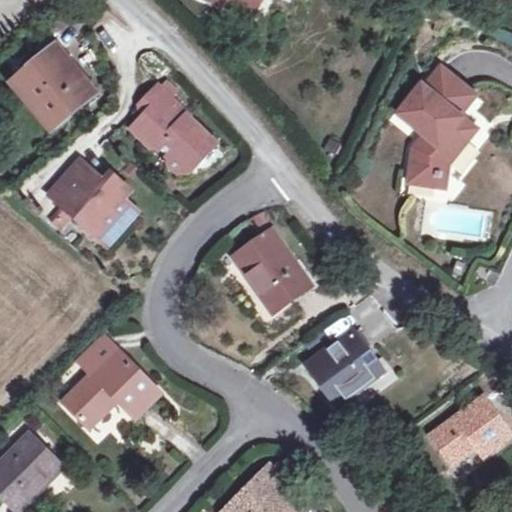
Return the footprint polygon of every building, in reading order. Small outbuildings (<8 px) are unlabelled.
[(263,5),(265,0),(221,0),(242,9),(244,4),(253,0),(263,5)] [(242,9),(259,16),(263,5),(253,0),(244,4),(242,9)] [(66,107),(71,112),(93,94),(57,50),(20,81),(51,119),(66,107)] [(407,186),(436,190),(439,175),(445,175),(450,168),(479,133),(460,118),(454,112),(472,92),(445,69),(428,89),(424,86),(400,115),(427,137),(414,152),(407,186)] [(192,118),(162,89),(146,106),(156,115),(151,120),(148,117),(136,130),(155,148),(161,148),(172,159),(172,165),(181,174),(191,174),(214,151),(203,141),(208,137),(190,119),(192,118)] [(478,97),(472,92),(454,112),(460,118),(478,97)] [(55,125),(71,112),(66,107),(51,119),(55,125)] [(218,147),(208,137),(203,141),(214,151),(218,147)] [(101,162),(84,161),(52,195),(67,209),(70,206),(76,211),(73,214),(89,229),(98,220),(108,229),(125,229),(140,212),(127,200),(134,192),(121,181),(110,193),(102,186),(106,181),(101,162)] [(439,175),(436,190),(446,192),(450,168),(445,175),(439,175)] [(70,206),(67,209),(73,214),(76,211),(70,206)] [(98,220),(89,229),(109,247),(125,229),(108,229),(98,220)] [(276,314),(314,287),(275,231),(236,258),(276,314)] [(349,391),(354,397),(386,373),(355,331),(309,365),(336,401),(349,391)] [(137,419),(163,394),(120,350),(66,402),(92,428),(119,401),(137,419)] [(341,408),(354,397),(349,391),(336,401),(341,408)] [(486,455),(511,436),(511,431),(486,398),(433,435),(454,464),(479,447),(486,455)] [(0,491),(20,511),(63,468),(31,435),(0,465),(0,491)] [(296,511),(308,501),(273,465),(227,511),(296,511)]
